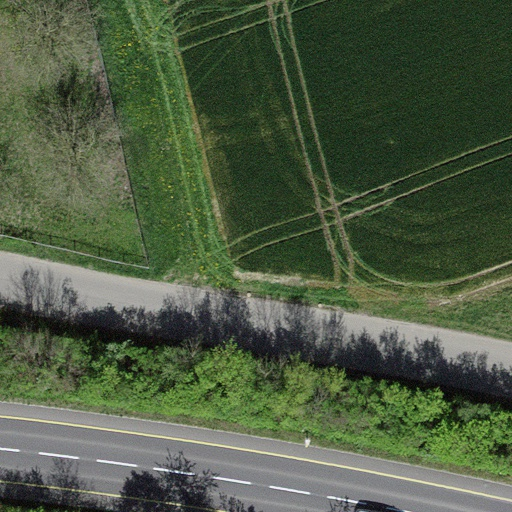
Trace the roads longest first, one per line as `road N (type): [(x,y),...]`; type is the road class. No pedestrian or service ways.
road 1 (unclassified): [(0,281),(511,373)]
road 2 (secondary): [(0,448),(406,511)]
